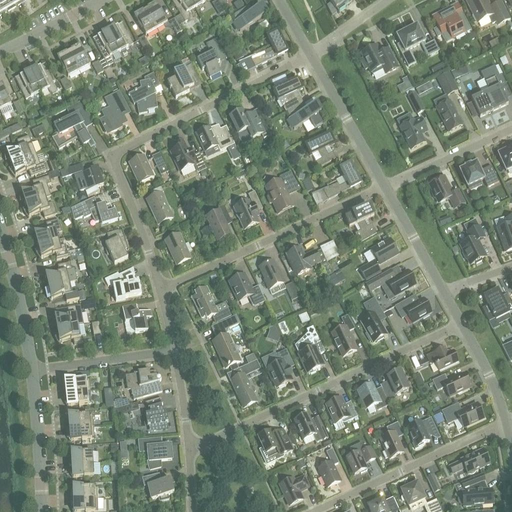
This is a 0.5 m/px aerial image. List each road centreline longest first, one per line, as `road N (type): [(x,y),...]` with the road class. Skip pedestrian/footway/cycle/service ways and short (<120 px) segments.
road 1 (residential): [(161,291),(110,155),(310,55)]
road 2 (residential): [(191,449),(461,324)]
road 3 (residential): [(161,291),(385,186)]
road 4 (residential): [(508,422),(314,511)]
road 5 (residential): [(385,186),(310,55)]
road 6 (residential): [(31,369),(176,349)]
road 7 (residential): [(42,511),(31,369)]
road 8 (residential): [(31,369),(0,230)]
road 9 (residential): [(385,186),(511,128)]
road 10 (residential): [(444,292),(385,186)]
